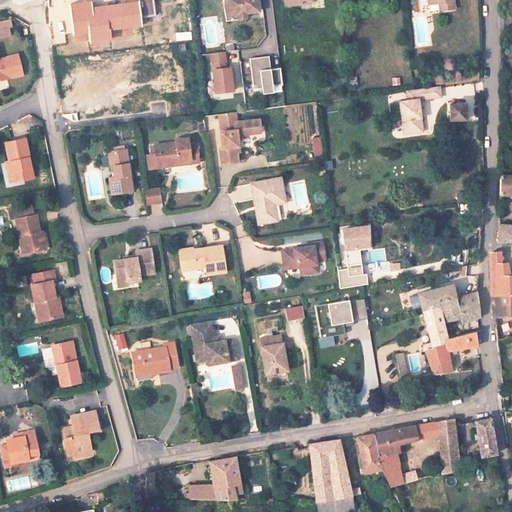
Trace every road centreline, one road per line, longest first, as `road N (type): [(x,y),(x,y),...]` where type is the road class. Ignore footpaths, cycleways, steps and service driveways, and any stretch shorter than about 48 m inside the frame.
road 1 (residential): [(136,468),(496,398)]
road 2 (residential): [(487,0),(493,117),(486,247)]
road 3 (residential): [(136,468),(76,236)]
road 4 (residential): [(230,210),(76,236)]
road 5 (residential): [(486,247),(496,398)]
road 6 (residential): [(76,236),(49,94)]
road 7 (residential): [(0,511),(136,468)]
